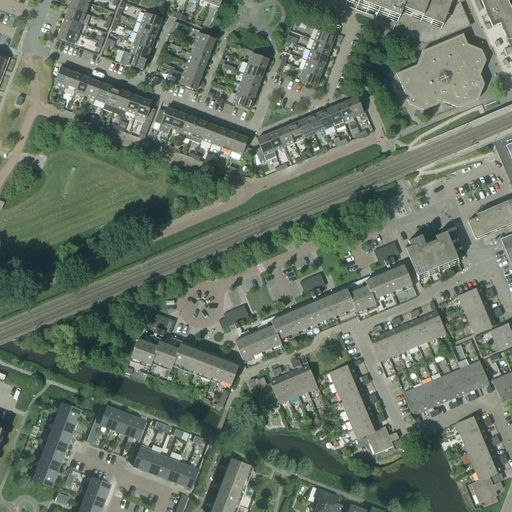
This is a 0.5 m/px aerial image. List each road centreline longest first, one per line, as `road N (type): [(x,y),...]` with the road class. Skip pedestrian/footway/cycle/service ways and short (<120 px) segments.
road 1 (residential): [(29,46),(132,83),(148,79),(158,93),(250,127),(265,87),(306,103),(323,100),(354,17),(332,8)]
road 2 (residential): [(478,269),(449,205),(330,256),(307,249),(215,291)]
road 3 (residential): [(511,457),(489,402),(404,433),(355,328)]
